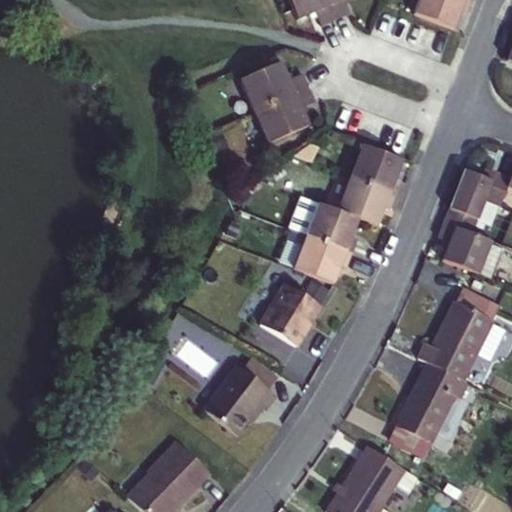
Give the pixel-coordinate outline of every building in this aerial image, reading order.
[(328,0),(289,0),(298,19),(315,12),(321,26),(337,19),(328,0)] [(328,0),(337,19),(351,13),(345,0),(328,0)] [(420,0),(416,11),(454,26),(461,9),(466,11),(469,5),(470,0),(420,0)] [(254,113),(295,95),(288,78),(280,61),(239,79),(254,113)] [(303,72),(288,78),(295,95),(310,88),(303,72)] [(310,88),(295,95),(301,110),(317,103),(310,88)] [(309,126),(301,110),(295,95),(254,113),(267,144),(309,126)] [(363,145),(351,177),(396,194),(401,181),(393,178),(401,159),(363,145)] [(511,190),(511,170),(509,179),(492,172),(488,181),(481,201),(498,207),(505,187),(511,190)] [(448,219),(470,228),(481,201),(488,181),(466,173),(448,219)] [(351,177),(338,210),(357,217),(376,224),(383,207),(390,209),(396,194),(351,177)] [(291,228),(306,234),(353,252),(358,238),(351,235),(357,217),(338,210),(303,197),(291,228)] [(508,242),(470,228),(448,219),(441,237),(449,240),(441,261),(493,281),(508,242)] [(346,268),(353,252),(306,234),(292,270),(331,284),(338,265),(346,268)] [(319,307),(286,287),(261,328),(294,348),(319,307)] [(459,384),(488,325),(452,307),(431,349),(422,345),(414,361),(425,367),(459,384)] [(248,360),(239,372),(266,393),(275,381),(248,360)] [(393,430),(427,447),(451,400),(457,403),(465,387),(459,384),(425,367),(393,430)] [(239,372),(234,368),(201,411),(232,435),(255,406),(262,412),(273,398),(266,393),(239,372)] [(126,498),(140,511),(175,511),(173,510),(207,474),(176,443),(148,472),(150,473),(126,498)] [(376,511),(379,508),(402,474),(366,450),(324,511),(376,511)]
